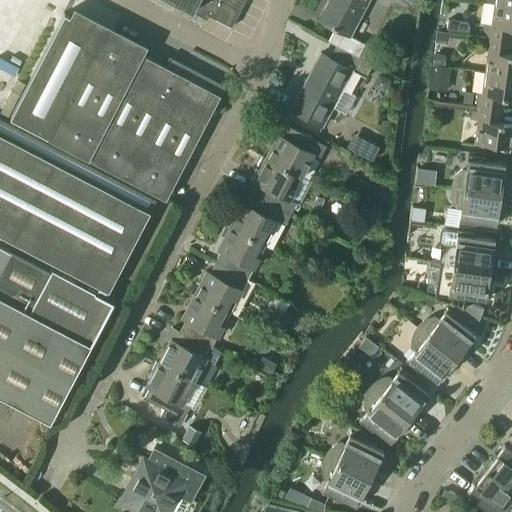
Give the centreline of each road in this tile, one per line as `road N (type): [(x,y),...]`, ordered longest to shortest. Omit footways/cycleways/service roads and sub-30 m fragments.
road 1 (unclassified): [(64,456),(259,73)]
road 2 (residential): [(406,511),(511,363)]
road 3 (unclassified): [(259,73),(121,0)]
